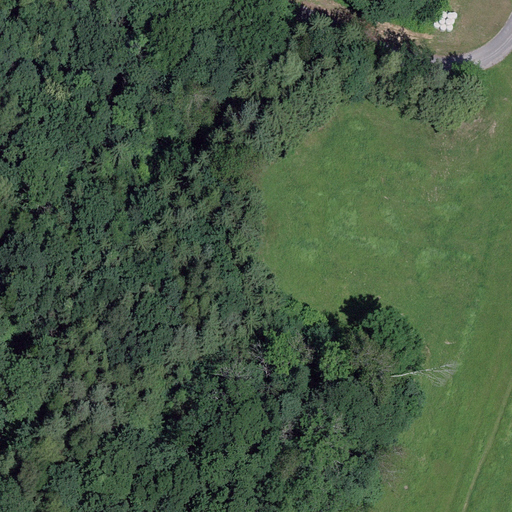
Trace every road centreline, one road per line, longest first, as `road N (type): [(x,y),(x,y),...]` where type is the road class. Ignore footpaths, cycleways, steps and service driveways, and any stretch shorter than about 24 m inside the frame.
road 1 (track): [(0,21),(52,1),(214,35),(335,28)]
road 2 (track): [(511,35),(478,64),(417,69),(273,0)]
